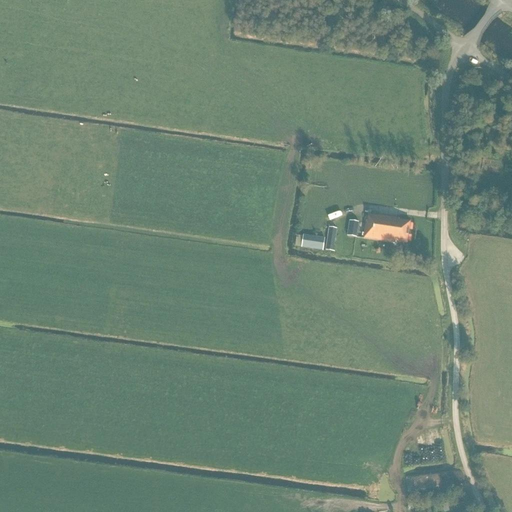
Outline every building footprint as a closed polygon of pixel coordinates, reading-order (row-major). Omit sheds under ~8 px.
[(367,221),(366,221),(363,238),(396,243),(396,242),(407,243),(410,222),(399,220),(399,219),(368,214),(367,221)] [(357,237),(359,222),(349,221),(347,236),(357,237)] [(325,250),(333,251),(334,244),(337,229),(329,227),(325,250)] [(296,236),(295,245),(302,246),(302,244),(303,237),(296,236)] [(323,249),(324,239),(303,236),(302,244),(302,246),(323,249)]
